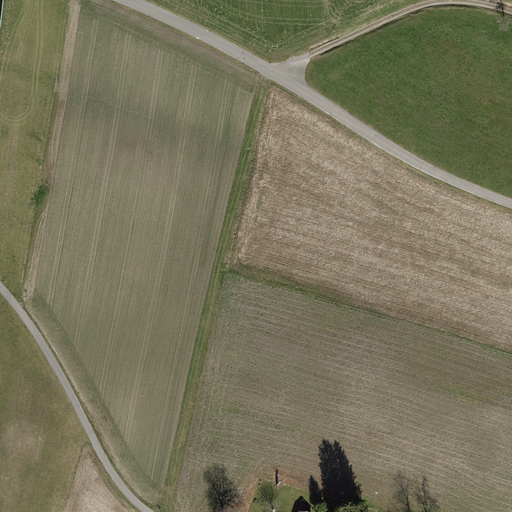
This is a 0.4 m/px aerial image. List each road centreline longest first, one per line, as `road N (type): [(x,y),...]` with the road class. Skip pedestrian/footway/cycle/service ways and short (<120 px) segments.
road 1 (residential): [(121,0),(274,75),(432,171),(511,203)]
road 2 (residential): [(0,288),(44,348),(114,478),(147,511)]
road 3 (track): [(274,75),(414,10),(447,2),(511,14)]
